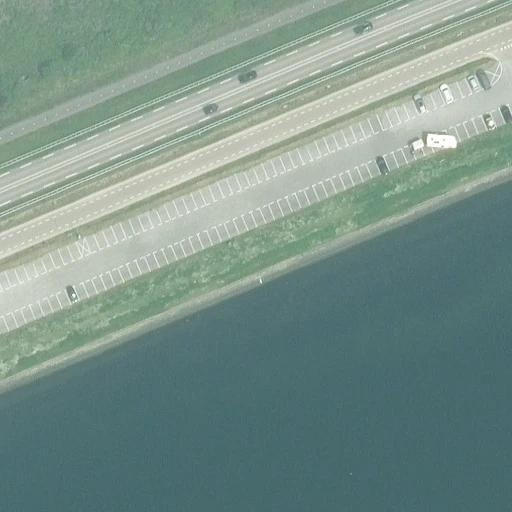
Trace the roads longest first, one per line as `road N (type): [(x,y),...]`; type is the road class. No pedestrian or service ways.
road 1 (tertiary): [(0,248),(511,33)]
road 2 (primary): [(460,0),(0,192)]
